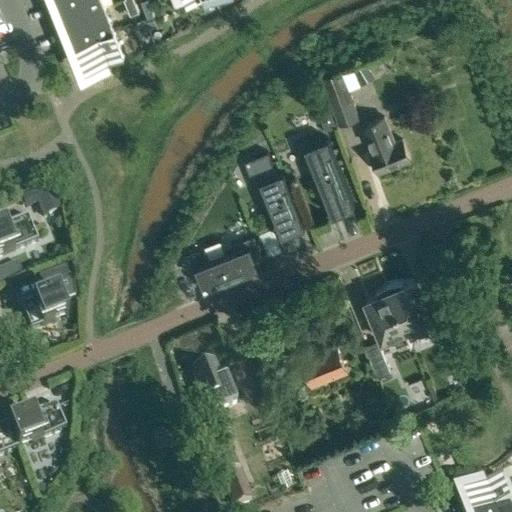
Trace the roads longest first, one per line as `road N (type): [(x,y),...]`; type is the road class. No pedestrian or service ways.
road 1 (residential): [(0,391),(511,187)]
road 2 (residential): [(0,102),(42,85),(7,0)]
